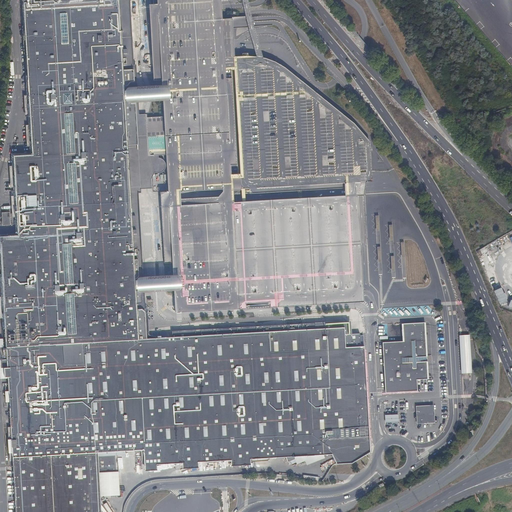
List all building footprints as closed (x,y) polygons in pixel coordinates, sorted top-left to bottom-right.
[(0,237),(0,241),(15,511),(91,511),(89,474),(99,473),(118,472),(117,456),(98,457),(97,453),(144,451),(144,465),(156,465),(182,464),(197,463),(231,461),(250,460),(333,455),(339,466),(356,465),(371,455),(364,349),(346,349),(345,329),(214,336),(158,339),(138,340),(136,311),(128,169),(127,151),(124,106),(123,75),(119,12),(118,0),(24,0),(33,156),(14,157),(18,237),(0,237)] [(118,0),(119,12),(128,16),(125,9),(127,5),(125,0),(124,0),(118,0)] [(157,0),(175,313),(362,301),(362,299),(362,294),(355,196),(359,195),(363,195),(363,189),(364,182),(372,181),(372,179),(369,143),(353,123),(327,103),(292,75),(275,63),(250,57),(232,56),(231,46),(230,26),(230,21),(230,20),(220,21),(217,0),(157,0)] [(141,83),(123,75),(124,106),(137,100),(141,97),(141,93),(136,90),(136,89),(141,87),(141,83)] [(135,150),(127,151),(128,169),(136,168),(135,150)] [(489,281),(491,285),(498,282),(495,277),(489,281)] [(499,305),(506,302),(500,288),(492,291),(499,305)] [(157,310),(136,311),(138,340),(158,339),(164,335),(164,332),(157,329),(164,325),(164,322),(156,319),(163,315),(163,312),(157,310)] [(406,326),(407,343),(384,344),(386,393),(419,392),(419,380),(429,380),(426,325),(406,326)] [(458,335),(460,373),(472,373),(471,334),(458,335)] [(433,424),(432,405),(415,405),(417,425),(433,424)] [(401,426),(400,418),(387,420),(387,427),(401,426)] [(89,474),(91,511),(100,511),(99,473),(89,474)]
